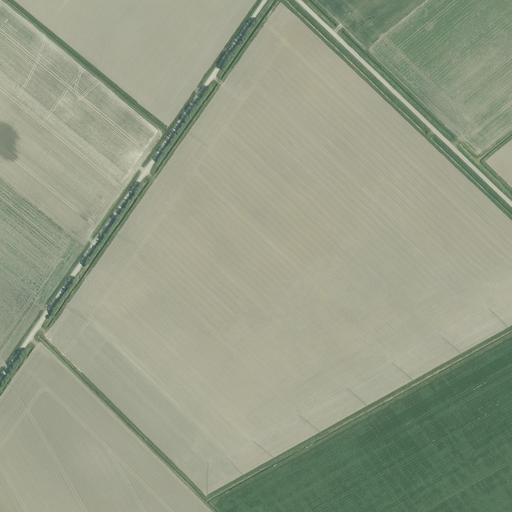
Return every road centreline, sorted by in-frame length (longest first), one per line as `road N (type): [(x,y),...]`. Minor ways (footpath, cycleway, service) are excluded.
road 1 (unclassified): [(266,0),(0,380)]
road 2 (unclassified): [(511,206),(295,0)]
